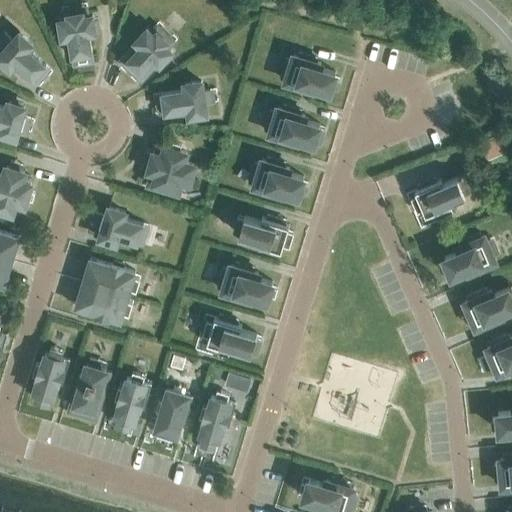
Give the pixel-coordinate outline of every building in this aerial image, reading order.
[(72,57),(93,54),(89,33),(95,32),(93,16),(84,17),(83,13),(69,15),(70,19),(61,21),(63,37),(69,36),(72,57)] [(160,63),(171,51),(165,45),(167,42),(157,32),(155,35),(148,29),(137,41),(141,45),(127,60),(142,74),(156,59),(160,63)] [(33,80),(47,65),(28,48),(32,44),(20,33),(14,40),(11,37),(2,47),(5,50),(0,55),(0,58),(11,68),(15,64),(33,80)] [(288,86),(309,92),(310,88),(313,89),(315,85),(331,90),(336,72),(320,67),(321,63),(294,55),(286,81),(289,82),(288,86)] [(189,110),(190,115),(207,113),(205,104),(209,103),(207,90),(203,90),(202,81),(186,84),(186,89),(162,93),(165,113),(189,110)] [(22,129),(26,116),(22,115),(25,106),(9,102),(8,107),(0,104),(0,126),(2,127),(0,132),(16,137),(19,128),(22,129)] [(315,142),(320,124),(304,119),(305,115),(278,107),(270,133),(274,134),(272,138),(293,144),(294,140),(298,141),(299,137),(315,142)] [(157,173),(156,177),(154,183),(175,189),(179,179),(189,183),(195,164),(184,161),(187,152),(166,146),(165,148),(158,146),(156,153),(154,152),(149,170),(157,173)] [(283,189),(299,194),(304,176),(288,172),(290,167),(262,159),(254,185),(258,186),(257,190),(277,197),(278,193),(282,194),(283,189)] [(7,167),(4,175),(0,173),(0,197),(0,208),(13,213),(16,202),(25,205),(31,183),(29,183),(31,176),(25,174),(25,172),(7,167)] [(458,176),(443,183),(441,179),(422,187),(421,184),(418,185),(419,189),(415,190),(426,215),(429,214),(431,218),(450,209),(449,205),(452,204),(450,200),(466,193),(458,176)] [(103,215),(99,228),(103,229),(100,238),(116,243),(118,237),(138,243),(144,223),(124,217),(126,212),(110,207),(107,216),(103,215)] [(290,225),(262,216),(261,221),(245,216),(240,234),(256,239),(255,243),(258,244),(257,248),(277,254),(278,250),(282,251),(290,225)] [(0,256),(6,259),(13,234),(0,230),(0,256)] [(485,235),(482,236),(480,232),(460,241),(462,245),(459,246),(460,250),(445,257),(452,274),(468,267),(469,271),(496,260),(485,235)] [(90,284),(129,296),(136,271),(125,268),(126,266),(112,262),(111,264),(97,259),(90,284)] [(268,299),(273,282),(257,277),(258,272),(230,264),(222,290),(226,291),(225,295),(245,302),(247,298),(250,299),(252,295),(268,299)] [(129,296),(90,284),(82,308),(97,313),(96,314),(110,318),(111,317),(121,320),(129,296)] [(511,295),(509,287),(493,294),(491,290),(488,291),(486,288),(467,296),(468,300),(465,301),(476,327),(502,315),(500,311),(511,306),(511,295)] [(252,351),(257,334),(241,329),(242,325),(215,316),(207,343),(210,344),(209,348),(230,354),(231,350),(234,351),(236,347),(252,351)] [(511,336),(511,337),(509,333),(489,342),(491,346),(488,347),(498,372),(511,366),(511,336)] [(38,377),(34,391),(54,397),(58,383),(59,383),(63,370),(67,371),(70,360),(46,352),(43,363),(41,362),(37,376),(38,377)] [(80,389),(75,403),(95,409),(99,395),(101,396),(105,382),(108,384),(112,372),(87,364),(84,375),(82,375),(78,389),(80,389)] [(120,401),(116,416),(135,422),(139,407),(141,408),(145,395),(148,396),(152,384),(127,377),(124,388),(122,387),(118,401),(120,401)] [(161,414),(157,428),(177,434),(181,420),(182,420),(186,407),(190,408),(193,397),(169,389),(165,400),(164,399),(160,414),(161,414)] [(200,434),(203,435),(201,442),(214,446),(216,439),(220,440),(224,426),(226,426),(230,413),(233,414),(236,403),(212,395),(209,406),(207,405),(203,419),(204,420),(200,434)] [(511,410),(498,411),(500,430),(511,428),(511,410)] [(511,453),(503,454),(504,458),(500,458),(502,485),(511,484),(511,453)] [(304,497),(320,501),(319,506),(322,507),(321,511),(326,511),(346,511),(354,487),(327,479),(325,483),(309,479),(304,497)]
